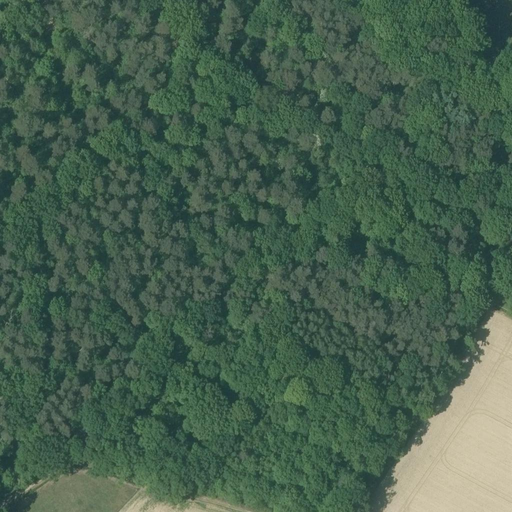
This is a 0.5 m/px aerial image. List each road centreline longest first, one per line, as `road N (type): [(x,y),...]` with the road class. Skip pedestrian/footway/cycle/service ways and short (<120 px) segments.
road 1 (track): [(374,161),(211,310),(85,463)]
road 2 (track): [(374,161),(113,0)]
road 3 (track): [(511,308),(440,270),(374,161)]
road 4 (track): [(374,161),(278,0)]
road 5 (track): [(249,511),(85,463)]
road 6 (track): [(511,84),(456,102),(374,161)]
